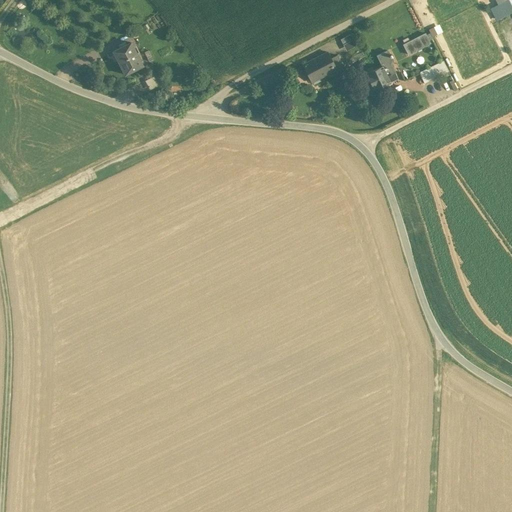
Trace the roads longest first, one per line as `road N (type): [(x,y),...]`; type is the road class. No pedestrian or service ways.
road 1 (tertiary): [(511,390),(468,365),(436,329),(385,182),(350,137),(140,108),(0,51)]
road 2 (track): [(0,511),(10,337),(0,270)]
road 3 (track): [(444,340),(431,511)]
